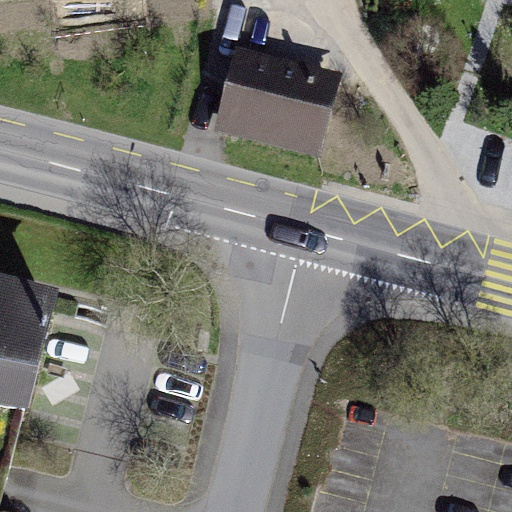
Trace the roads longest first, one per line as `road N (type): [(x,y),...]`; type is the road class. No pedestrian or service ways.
road 1 (tertiary): [(304,230),(0,150)]
road 2 (residential): [(304,230),(230,511)]
road 3 (tertiary): [(511,284),(304,230)]
